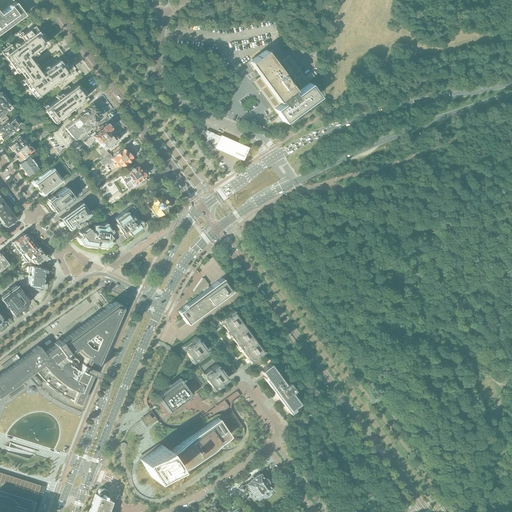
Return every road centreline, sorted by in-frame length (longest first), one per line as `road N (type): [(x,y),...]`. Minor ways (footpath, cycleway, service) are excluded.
road 1 (unknown): [(511,210),(398,226),(329,204),(305,222),(306,236),(378,280),(431,346),(470,458)]
road 2 (tertiary): [(421,504),(216,229)]
road 3 (tertiary): [(201,209),(47,0)]
road 4 (primary): [(511,82),(353,120),(279,157)]
road 5 (primary): [(294,182),(511,94)]
road 6 (residential): [(259,140),(169,94),(156,63),(165,14)]
road 7 (secondary): [(91,471),(163,304)]
road 8 (secondary): [(148,297),(77,463)]
road 9 (residential): [(0,354),(98,283),(121,281)]
